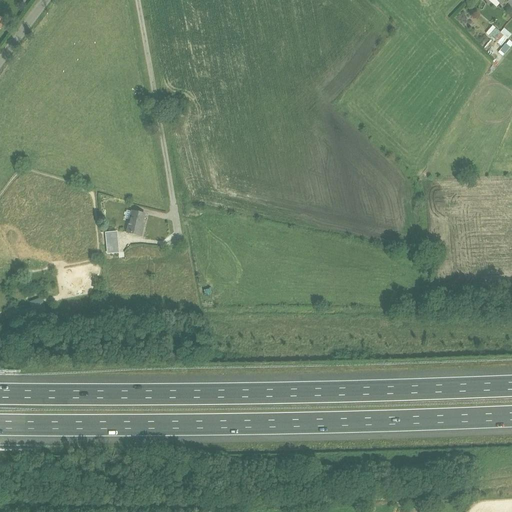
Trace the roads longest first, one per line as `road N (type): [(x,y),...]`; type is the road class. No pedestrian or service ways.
road 1 (motorway): [(511,385),(0,394)]
road 2 (motorway): [(0,425),(511,416)]
road 3 (unknown): [(138,0),(175,205)]
